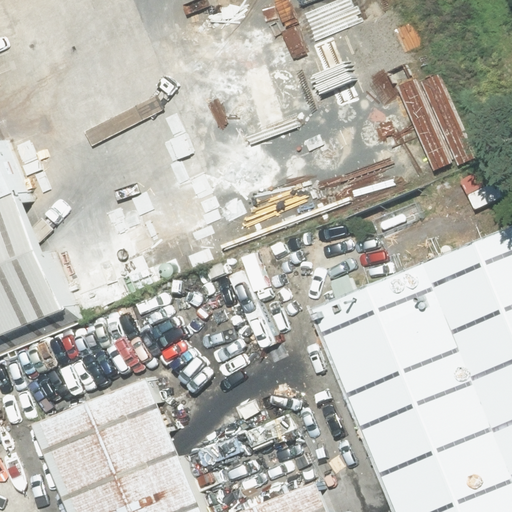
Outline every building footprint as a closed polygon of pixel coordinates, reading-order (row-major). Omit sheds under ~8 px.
[(0,345),(85,310),(0,108),(0,345)] [(511,230),(445,257),(511,419),(511,230)] [(511,511),(511,419),(445,257),(334,303),(419,511),(511,511)] [(210,511),(152,369),(55,408),(97,511),(210,511)] [(346,511),(333,478),(250,511),(346,511)]
